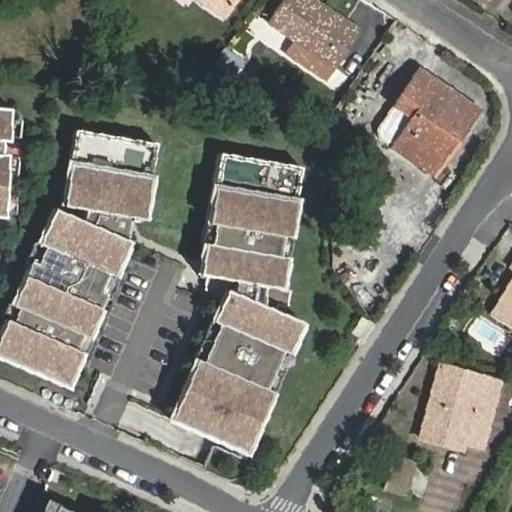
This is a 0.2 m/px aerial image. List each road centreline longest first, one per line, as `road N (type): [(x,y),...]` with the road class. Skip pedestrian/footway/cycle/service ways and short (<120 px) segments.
road 1 (residential): [(289,511),(511,143)]
road 2 (residential): [(237,511),(47,425)]
